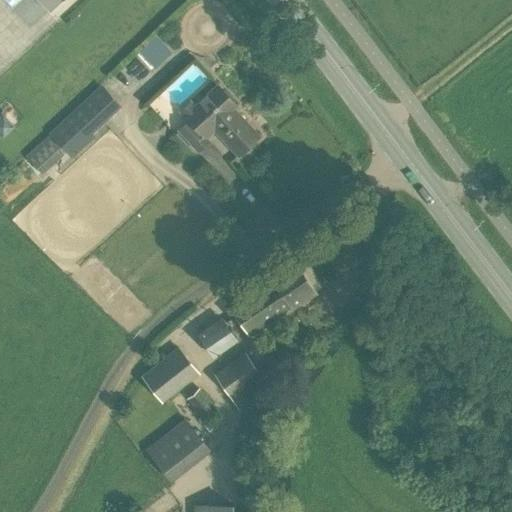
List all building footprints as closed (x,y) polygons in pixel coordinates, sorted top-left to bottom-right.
[(3,0),(29,27),(58,0),(3,0)] [(237,154),(258,135),(228,103),(232,100),(216,83),(193,105),(189,101),(179,110),(188,119),(177,129),(196,149),(207,139),(202,134),(211,126),(237,154)] [(99,84),(46,132),(48,133),(24,156),(39,173),(63,150),(66,153),(118,105),(99,84)] [(314,291),(292,259),(269,275),(271,277),(230,305),(251,336),(256,333),(253,329),(290,305),(291,307),(314,291)] [(163,400),(198,372),(178,346),(142,374),(163,400)] [(238,408),(259,393),(250,379),(258,374),(244,353),(214,374),(238,408)] [(186,399),(203,417),(214,407),(197,388),(186,399)] [(147,448),(171,479),(208,450),(184,418),(147,448)] [(250,511),(235,511),(231,511),(231,503),(193,504),(193,511),(250,511)]
